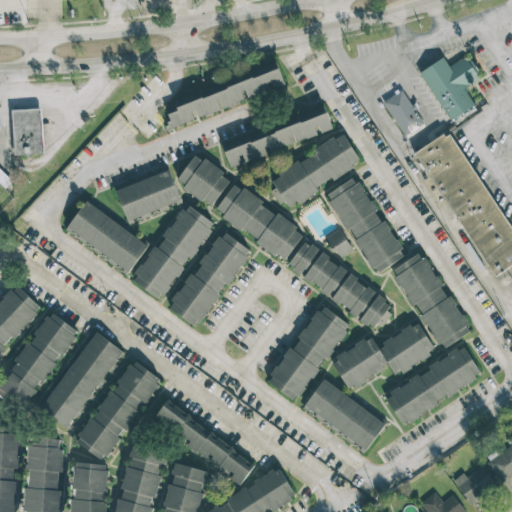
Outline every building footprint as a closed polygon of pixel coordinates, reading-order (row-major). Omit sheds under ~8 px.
[(0,0),(9,0),(10,20),(0,20),(0,0)] [(419,72),(450,121),(475,106),(464,88),(480,78),(466,55),(448,66),(443,57),(419,72)] [(172,98),(174,105),(165,108),(168,118),(162,119),(165,128),(247,101),(246,99),(271,90),(271,89),(284,85),(277,63),(172,98)] [(403,90),(383,102),(403,136),(423,124),(403,90)] [(41,108),(11,109),(13,155),(43,154),(41,108)] [(220,141),(229,168),(243,164),(243,162),(267,155),(266,151),(293,143),(319,135),(319,133),(331,129),(325,108),(220,141)] [(414,152),(448,132),(511,227),(511,265),(497,275),(414,152)] [(359,159),(343,133),(267,179),(285,209),(353,168),(351,164),(359,159)] [(211,207),(231,178),(195,154),(176,182),(211,207)] [(127,221),(181,201),(169,170),(115,190),(127,221)] [(374,274),(404,256),(359,181),(355,183),(352,178),(326,194),(374,274)] [(214,212),(285,260),(304,232),(233,184),(214,212)] [(148,245),(85,201),(65,230),(128,274),(148,245)] [(183,267),(184,267),(214,223),(185,203),(132,281),(160,300),(183,267)] [(339,259),(352,250),(338,229),(324,238),(339,259)] [(251,251),(221,230),(168,308),(196,327),(219,294),(217,293),(225,282),(228,285),(251,251)] [(304,241),(286,266),(359,318),(359,317),(377,330),(395,306),(304,241)] [(441,350),(470,332),(421,252),(391,270),(441,350)] [(0,351),(41,309),(16,285),(0,301),(0,351)] [(295,402),(349,324),(321,305),(267,382),(295,402)] [(77,330),(48,311),(0,383),(0,390),(26,408),(77,330)] [(435,351),(417,321),(377,346),(371,335),(330,360),(349,390),(388,366),(395,376),(435,351)] [(122,351),(95,331),(40,409),(67,428),(122,351)] [(401,425),(448,398),(447,396),(481,376),(464,347),(383,394),(401,425)] [(105,462),(159,378),(130,359),(76,443),(105,462)] [(304,406),(366,450),(385,423),(323,379),(304,406)] [(255,464),(166,400),(152,420),(240,484),(255,464)] [(17,429),(0,428),(0,511),(11,511),(13,473),(15,473),(17,429)] [(22,511),(55,511),(58,472),(60,473),(62,439),(30,437),(30,446),(26,446),(22,511)] [(502,484),(511,475),(511,443),(486,463),(502,484)] [(151,511),(163,454),(129,447),(116,511),(151,511)] [(104,511),(106,464),(72,462),(69,511),(104,511)] [(196,511),(206,471),(173,463),(163,508),(162,508),(161,511),(196,511)] [(471,505),(496,486),(481,466),(466,477),(463,473),(452,481),(471,505)] [(207,511),(269,511),(296,497),(280,468),(245,487),(246,489),(207,511)] [(452,494),(442,502),(434,492),(420,503),(427,511),(465,511),(466,511),(452,494)]
